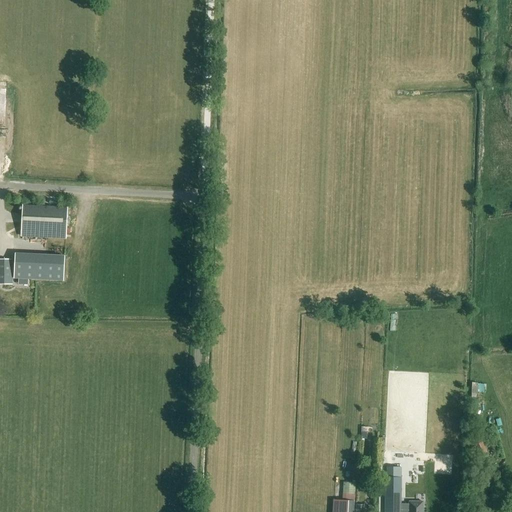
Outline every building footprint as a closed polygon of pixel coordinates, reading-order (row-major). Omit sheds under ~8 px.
[(68,207),(22,205),(20,237),(66,239),(68,207)] [(63,251),(13,251),(13,274),(63,275),(63,251)] [(0,284),(12,285),(12,260),(0,259),(0,284)] [(483,393),(483,384),(478,384),(478,383),(471,383),(471,394),(477,394),(477,393),(483,393)] [(474,445),(466,448),(465,449),(469,457),(478,453),(479,456),(487,453),(480,438),(473,441),(474,445)] [(468,477),(474,492),(486,487),(480,472),(468,477)] [(342,501),(341,511),(353,511),(355,495),(345,494),(345,501),(342,501)] [(427,511),(429,502),(412,501),(411,511),(427,511)]
